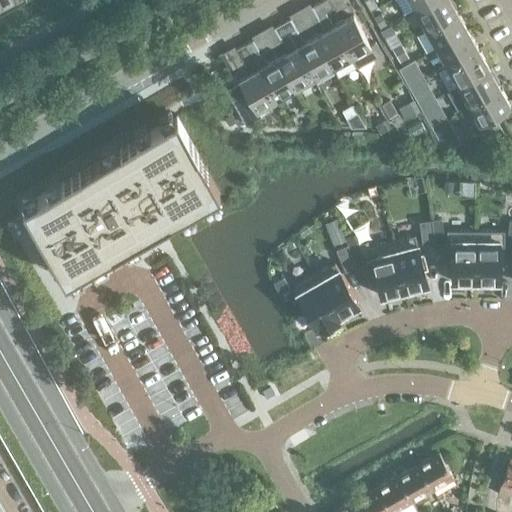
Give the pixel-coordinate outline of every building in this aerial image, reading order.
[(320,0),(320,1),(326,11),(334,7),(329,0),(320,0)] [(364,0),(370,10),(377,6),(374,0),(364,0)] [(409,0),(415,8),(429,0),(409,0)] [(425,27),(456,10),(450,0),(429,0),(415,8),(425,27)] [(332,66),(351,55),(333,25),(326,11),(320,1),(312,5),(325,29),(314,35),(332,66)] [(467,29),(456,10),(425,27),(436,46),(467,29)] [(381,11),(374,15),(381,28),(388,24),(381,11)] [(333,25),(351,55),(356,66),(381,52),(375,40),(370,43),(353,13),(333,25)] [(296,46),(313,77),(332,66),(314,35),(304,41),(290,18),(282,22),(288,33),(296,46)] [(313,77),(296,46),(282,22),(274,26),(288,50),(277,56),(294,87),(313,77)] [(447,65),(478,48),(467,29),(436,46),(447,65)] [(251,54),(275,98),(294,87),(277,56),(266,63),(253,39),(245,43),(251,54)] [(400,62),(409,56),(400,42),(391,47),(400,62)] [(256,109),(275,98),(251,54),(245,43),(237,47),(247,66),(243,69),(246,74),(238,78),(256,109)] [(488,67),(478,48),(447,65),(458,84),(488,67)] [(422,80),(414,66),(405,71),(413,85),(422,80)] [(488,67),(458,84),(468,103),(499,86),(488,67)] [(422,80),(413,85),(421,100),(430,94),(422,80)] [(510,105),(499,86),(468,103),(479,122),(510,105)] [(390,98),(378,105),(386,118),(397,111),(390,98)] [(413,98),(398,106),(404,119),(420,110),(413,98)] [(427,109),(434,123),(442,119),(444,118),(435,104),(427,109)] [(356,111),(345,117),(350,125),(364,125),(356,111)] [(177,114),(22,202),(64,277),(219,189),(177,114)] [(383,118),(374,124),(380,133),(389,128),(383,118)] [(448,129),(442,119),(434,123),(440,133),(448,129)] [(432,219),(433,231),(442,230),(441,218),(432,219)] [(431,219),(419,220),(422,244),(434,242),(431,219)] [(476,229),(447,229),(446,262),(451,262),(451,280),(476,280),(476,229)] [(504,229),(476,229),(476,280),(499,280),(499,266),(504,266),(504,229)] [(341,231),(330,235),(333,243),(345,239),(344,236),(341,231)] [(419,252),(415,234),(392,240),(405,289),(427,283),(424,269),(427,268),(423,251),(419,252)] [(405,289),(392,240),(368,246),(373,264),(369,265),(373,282),(377,281),(381,295),(404,289),(405,289)] [(356,266),(347,243),(336,248),(345,270),(356,266)] [(357,243),(349,247),(356,265),(365,262),(357,243)] [(359,304),(335,262),(314,273),(338,316),(359,304)] [(338,316),(314,273),(293,285),(317,328),(338,316)] [(290,287),(283,276),(274,282),(280,293),(290,287)] [(433,490),(454,478),(439,450),(417,462),(433,490)] [(511,456),(510,456),(500,485),(511,488),(511,456)] [(433,490),(417,462),(397,474),(413,501),(433,490)] [(393,511),(413,501),(397,474),(376,485),(391,511),(393,511)] [(391,511),(376,485),(356,497),(364,511),(391,511)] [(0,511),(9,511),(0,495),(0,511)] [(364,511),(356,497),(334,509),(336,511),(364,511)]
